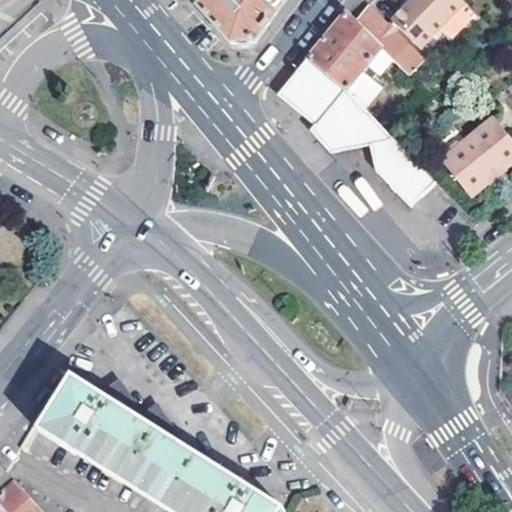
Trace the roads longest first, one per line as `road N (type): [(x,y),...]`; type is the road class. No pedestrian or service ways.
road 1 (tertiary): [(168,51),(111,41),(45,54),(16,95),(6,152)]
road 2 (secondary): [(259,345),(408,511)]
road 3 (tertiary): [(344,259),(243,232),(129,220)]
road 4 (tertiary): [(0,386),(129,220)]
road 5 (secondary): [(344,259),(223,112)]
road 6 (secondary): [(511,507),(406,350)]
road 7 (secondary): [(129,220),(181,261),(259,345)]
road 8 (tertiary): [(129,220),(150,171),(168,51)]
road 9 (tertiary): [(259,345),(352,384),(406,350)]
road 10 (tertiary): [(406,350),(396,428),(416,511)]
road 11 (residential): [(315,0),(223,112)]
road 12 (secondary): [(6,152),(129,220)]
road 13 (tertiary): [(511,264),(406,350)]
